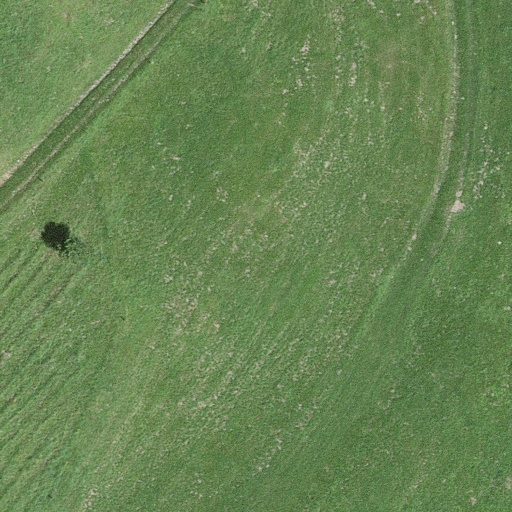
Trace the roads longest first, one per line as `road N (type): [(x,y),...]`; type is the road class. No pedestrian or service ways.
road 1 (track): [(462,0),(466,83),(434,237),(320,452),(262,511)]
road 2 (track): [(0,196),(183,0)]
